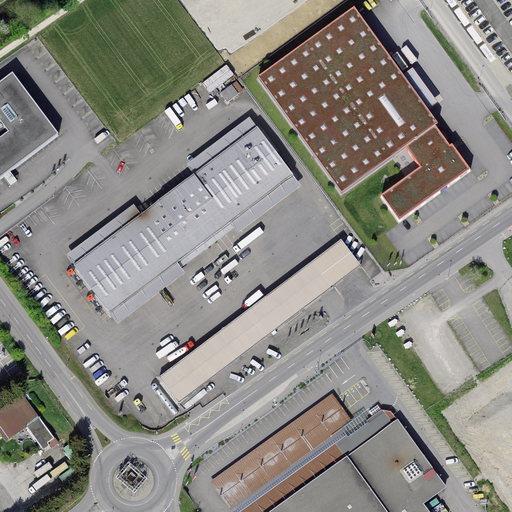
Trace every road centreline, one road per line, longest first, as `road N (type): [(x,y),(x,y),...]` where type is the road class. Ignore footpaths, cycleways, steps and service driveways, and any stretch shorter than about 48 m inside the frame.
road 1 (secondary): [(511,214),(159,460)]
road 2 (unknown): [(305,183),(109,340)]
road 3 (secondary): [(0,301),(111,454)]
